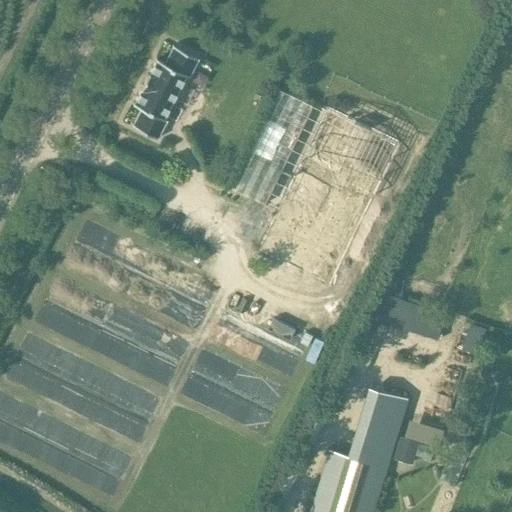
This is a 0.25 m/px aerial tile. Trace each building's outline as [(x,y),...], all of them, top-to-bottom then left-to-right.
[(189,77),(198,58),(171,45),(163,62),(155,58),(146,73),(139,87),(139,88),(131,103),(140,108),(131,125),(157,138),(167,120),(163,118),(185,75),(189,77)] [(277,210),(326,110),(279,87),(231,187),(277,210)] [(277,210),(257,251),(330,286),(400,142),(327,107),(326,110),(277,210)] [(381,319),(435,337),(443,313),(389,295),(381,319)] [(375,511),(389,467),(387,466),(397,434),(373,427),(363,459),(332,449),(312,511),(375,511)]
